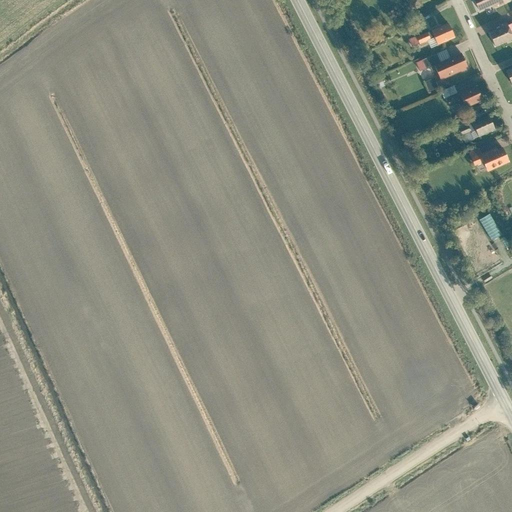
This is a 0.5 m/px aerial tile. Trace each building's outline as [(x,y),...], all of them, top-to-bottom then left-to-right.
[(505,4),(503,0),(474,0),(473,1),(478,12),(489,7),(491,10),(505,4)] [(497,27),(488,30),(494,45),(511,38),(511,24),(506,27),(504,22),(496,25),(497,27)] [(453,37),(447,24),(430,32),(436,46),(453,37)] [(426,33),(413,39),(416,46),(429,41),(426,33)] [(439,64),(435,54),(414,63),(417,72),(433,66),(439,64)] [(468,69),(462,54),(439,64),(433,66),(439,81),(468,69)] [(483,100),(475,85),(457,94),(445,99),(448,105),(458,100),(463,110),(483,100)] [(457,94),(453,86),(442,92),(445,99),(457,94)] [(492,128),(486,117),(458,129),(464,141),(492,128)] [(508,161),(501,147),(483,156),(479,159),(487,172),(508,161)] [(483,156),(478,149),(467,155),(471,163),(479,159),(483,156)]
